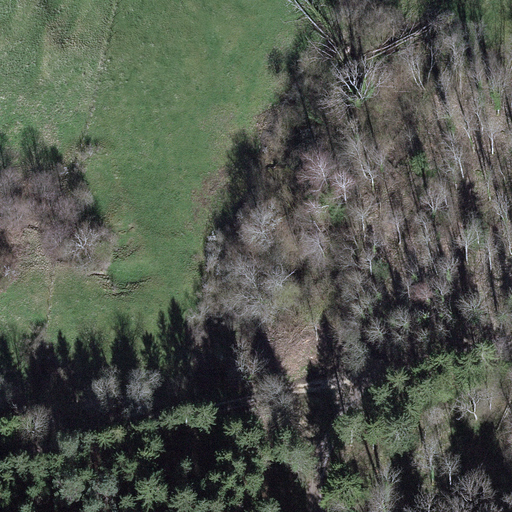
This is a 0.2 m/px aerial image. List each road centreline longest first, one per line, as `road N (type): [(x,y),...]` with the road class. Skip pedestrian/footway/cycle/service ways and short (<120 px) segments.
road 1 (track): [(351,388),(299,388),(0,463)]
road 2 (track): [(511,349),(351,388)]
road 3 (track): [(351,388),(327,453),(319,511)]
